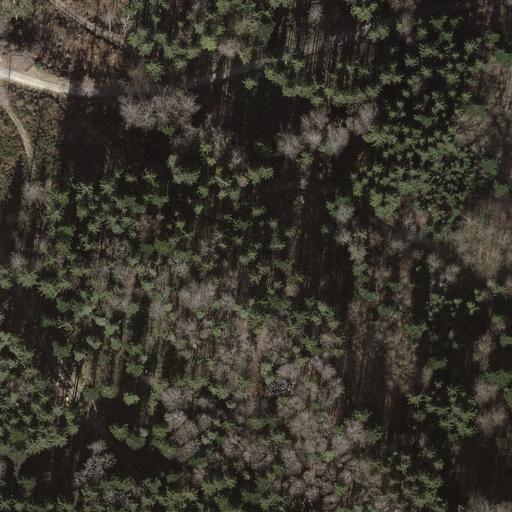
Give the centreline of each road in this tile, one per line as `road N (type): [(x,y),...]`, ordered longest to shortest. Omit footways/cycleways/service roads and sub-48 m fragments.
road 1 (track): [(0,72),(97,93),(188,84),(476,0)]
road 2 (track): [(165,511),(66,389),(0,245)]
road 3 (track): [(188,84),(50,0)]
